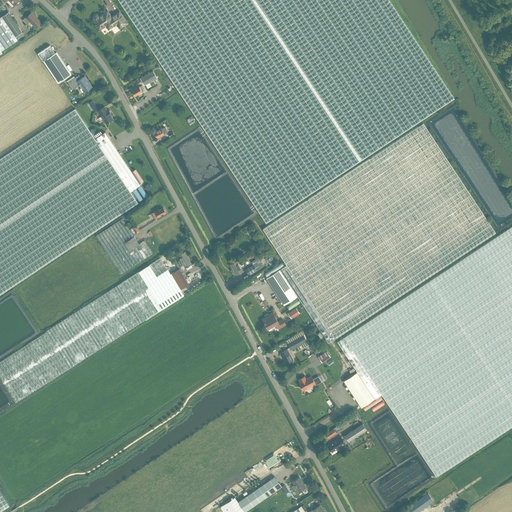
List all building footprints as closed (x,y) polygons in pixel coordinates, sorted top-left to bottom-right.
[(118,0),(160,63),(200,122),(266,223),(454,99),(389,0),(118,0)] [(97,15),(95,15),(94,16),(94,17),(94,18),(94,19),(94,20),(93,21),(95,23),(94,24),(97,27),(99,30),(106,25),(109,29),(117,23),(120,28),(127,23),(119,12),(111,17),(107,11),(99,17),(98,16),(98,15),(97,15)] [(0,51),(24,35),(8,12),(0,17),(0,51)] [(26,17),(23,20),(27,25),(30,22),(35,27),(41,22),(32,12),(26,17)] [(50,45),(38,53),(58,83),(72,74),(57,52),(55,53),(50,45)] [(144,85),(147,84),(157,78),(153,71),(140,79),(144,85)] [(73,77),(74,76),(67,81),(68,81),(73,89),(80,84),(82,88),(83,88),(85,91),(84,91),(85,92),(86,90),(88,89),(92,87),(89,82),(88,82),(87,81),(87,80),(85,76),(77,82),(73,77)] [(139,86),(131,90),(135,96),(142,92),(141,90),(143,89),(142,85),(139,87),(139,86)] [(113,119),(110,116),(111,115),(108,109),(107,110),(104,106),(97,111),(106,124),(113,119)] [(95,138),(75,108),(0,158),(0,294),(138,202),(130,191),(140,184),(110,139),(105,132),(95,138)] [(195,122),(192,117),(187,120),(190,125),(195,122)] [(316,324),(328,343),(335,338),(496,232),(424,123),(263,229),(286,265),(266,278),(284,305),(297,296),(316,324)] [(161,129),(161,128),(154,132),(157,138),(164,134),(168,132),(165,127),(161,129)] [(163,207),(155,211),(152,213),(155,219),(158,217),(166,213),(163,207)] [(95,236),(120,274),(153,253),(144,240),(139,244),(134,236),(136,235),(136,234),(140,231),(135,225),(132,227),(133,227),(129,229),(122,218),(95,236)] [(343,381),(361,407),(381,394),(436,476),(511,426),(511,226),(337,342),(357,372),(343,381)] [(185,251),(178,255),(181,260),(178,261),(181,266),(183,264),(185,268),(187,267),(188,268),(191,266),(191,264),(192,264),(185,251)] [(166,254),(161,257),(180,289),(189,284),(180,268),(177,270),(173,263),(171,263),(166,254)] [(270,264),(275,261),(272,256),(267,260),(270,264)] [(0,378),(15,403),(184,295),(180,289),(161,257),(46,331),(46,332),(0,361),(0,378)] [(241,259),(237,261),(230,264),(236,275),(243,271),(241,267),(244,265),(241,259)] [(253,265),(245,270),(248,275),(263,266),(260,262),(258,263),(255,259),(251,262),(253,265)] [(291,318),(300,312),(296,307),(288,313),(291,318)] [(267,329),(275,324),(278,329),(286,324),(283,319),(278,322),(273,312),(269,314),(270,316),(267,317),(262,319),(267,329)] [(301,331),(286,341),(287,344),(290,348),(290,347),(291,350),(296,347),(298,351),(309,345),(307,341),(303,335),(301,331)] [(294,354),(291,350),(290,347),(290,348),(280,353),(286,364),(296,358),(294,355),(295,355),(294,354)] [(327,351),(318,356),(322,362),(331,357),(327,351)] [(303,390),(315,383),(315,385),(321,382),(318,376),(313,379),(311,376),(306,379),(304,376),(299,379),(300,382),(299,383),(300,384),(299,386),(300,388),(302,388),(303,390)] [(357,411),(354,412),(354,413),(352,414),(353,416),(356,415),(358,419),(361,418),(357,411)] [(350,445),(357,441),(355,437),(367,430),(362,423),(344,435),(350,445)] [(333,428),(325,434),(328,439),(336,433),(341,430),(338,425),(333,429),(333,428)] [(341,436),(324,447),(329,454),(345,443),(341,436)] [(243,511),(281,487),(285,493),(289,491),(284,485),(282,486),(275,476),(238,501),(235,497),(220,507),(223,511),(243,511)] [(293,485),(292,486),(292,487),(295,492),(296,492),(298,492),(299,491),(299,492),(306,487),(300,477),(292,481),(294,484),(293,485)] [(0,511),(10,505),(0,490),(0,511)] [(428,493),(406,510),(407,511),(418,511),(434,501),(428,493)]
